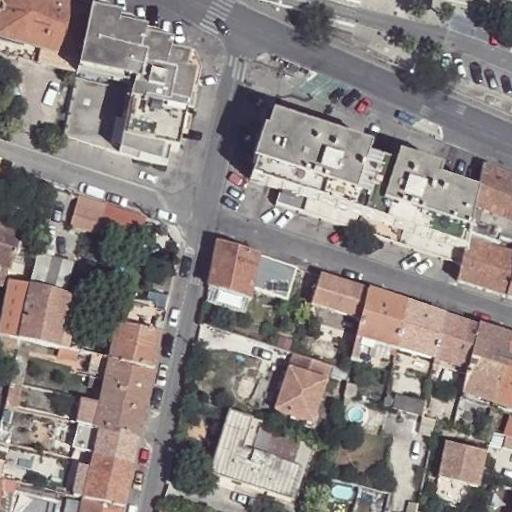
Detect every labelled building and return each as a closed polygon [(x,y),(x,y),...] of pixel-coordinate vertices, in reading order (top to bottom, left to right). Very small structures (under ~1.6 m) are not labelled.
[(0,52),(76,72),(88,12),(90,6),(90,0),(2,0),(0,10),(0,52)] [(88,12),(76,72),(62,136),(137,160),(165,166),(169,152),(177,154),(194,75),(184,73),(188,55),(169,51),(170,46),(143,40),(144,31),(117,26),(118,17),(88,12)] [(478,195),(478,193),(440,180),(440,177),(397,163),(396,166),(368,158),(371,149),(271,116),(266,132),(262,131),(251,164),(255,165),(250,181),(279,191),(275,205),(462,266),(469,236),(478,195)] [(511,177),(484,166),(478,193),(478,195),(469,236),(497,245),(498,240),(511,244),(511,177)] [(0,192),(3,194),(10,174),(0,170),(0,192)] [(107,206),(77,197),(72,217),(68,232),(98,240),(99,233),(102,224),(101,224),(107,206)] [(108,206),(102,224),(99,233),(136,246),(138,238),(140,236),(145,219),(108,206)] [(145,219),(140,236),(148,239),(154,222),(145,219)] [(0,265),(10,269),(12,270),(26,231),(0,221),(0,265)] [(497,245),(469,236),(462,266),(458,282),(506,297),(511,278),(511,244),(498,240),(497,245)] [(217,243),(208,286),(213,288),(248,299),(254,301),(257,291),(262,291),(262,288),(275,289),(277,280),(292,285),(296,268),(217,243)] [(36,257),(30,286),(62,294),(71,266),(36,257)] [(10,269),(0,265),(0,274),(7,277),(10,269)] [(313,306),(360,322),(367,291),(323,276),(313,306)] [(19,339),(30,286),(10,280),(0,327),(0,335),(9,337),(5,352),(16,354),(19,339)] [(30,286),(19,339),(30,342),(59,348),(70,296),(62,294),(30,286)] [(248,299),(213,288),(208,302),(246,314),(248,299)] [(395,350),(405,304),(367,291),(360,322),(356,339),(371,344),(378,345),(391,349),(395,350)] [(70,296),(59,348),(80,353),(92,301),(70,296)] [(121,303),(116,325),(160,335),(165,313),(121,303)] [(444,315),(405,304),(395,350),(434,360),(444,315)] [(468,371),(478,327),(444,315),(434,360),(440,362),(468,371)] [(116,325),(108,360),(152,370),(160,335),(116,325)] [(511,337),(478,327),(468,371),(463,393),(511,409),(511,337)] [(292,340),(277,336),(274,347),(288,352),(292,340)] [(16,354),(15,359),(25,364),(30,342),(19,339),(16,354)] [(352,357),(352,361),(367,364),(370,348),(371,344),(356,339),(352,357)] [(332,367),(294,355),(276,410),(314,423),(332,367)] [(108,360),(94,356),(89,378),(89,380),(103,384),(108,360)] [(15,359),(10,383),(20,386),(25,364),(15,359)] [(152,370),(108,360),(103,384),(147,394),(152,370)] [(101,392),(103,384),(89,380),(87,389),(101,392)] [(6,396),(4,408),(11,410),(15,410),(20,386),(10,383),(6,396)] [(147,394),(103,384),(101,392),(99,404),(142,415),(147,394)] [(346,386),(344,397),(354,399),(356,388),(346,386)] [(392,409),(417,415),(420,402),(395,396),(392,409)] [(93,428),(99,404),(80,400),(75,425),(93,428)] [(348,402),(339,440),(379,449),(385,421),(387,411),(348,402)] [(137,439),(142,415),(99,404),(93,428),(98,430),(137,439)] [(0,425),(0,443),(4,444),(11,410),(4,408),(0,425)] [(414,428),(417,415),(392,409),(389,408),(388,408),(387,411),(385,421),(414,428)] [(252,420),(228,412),(207,475),(291,503),(301,470),(250,453),(241,451),(252,420)] [(241,451),(250,453),(259,422),(252,420),(241,451)] [(98,430),(93,428),(75,425),(70,424),(68,433),(96,439),(98,430)] [(132,464),(137,439),(98,430),(96,439),(92,455),(132,464)] [(339,440),(331,480),(370,489),(379,449),(339,440)] [(485,450),(447,441),(439,475),(476,484),(485,450)] [(122,508),(132,464),(92,455),(89,471),(83,498),(122,508)] [(328,465),(330,459),(321,456),(319,463),(328,465)] [(83,498),(89,471),(79,468),(72,496),(83,498)] [(476,484),(439,475),(434,491),(472,502),(476,484)] [(10,482),(7,492),(15,494),(17,483),(10,482)] [(330,511),(335,492),(323,490),(318,511),(330,511)] [(120,511),(122,508),(83,498),(79,511),(120,511)]
